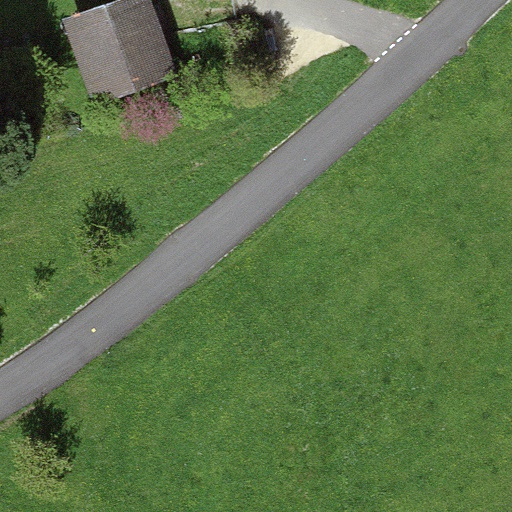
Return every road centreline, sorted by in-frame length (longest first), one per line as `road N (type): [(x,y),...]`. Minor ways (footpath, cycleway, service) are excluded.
road 1 (tertiary): [(0,400),(56,365),(493,0)]
road 2 (track): [(420,62),(368,25),(284,0)]
